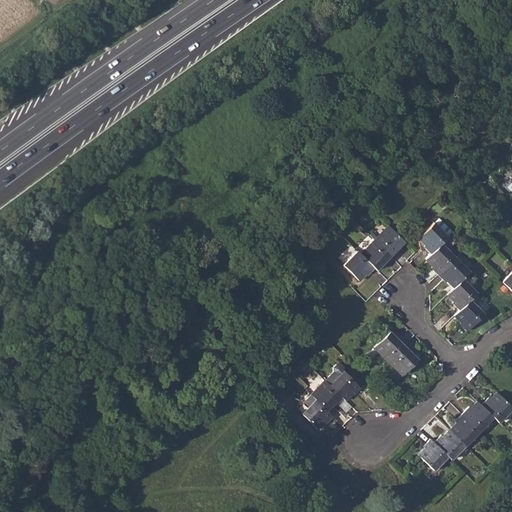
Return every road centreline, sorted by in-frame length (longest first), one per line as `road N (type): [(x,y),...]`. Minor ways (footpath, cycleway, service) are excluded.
road 1 (motorway): [(0,179),(252,0)]
road 2 (motorway): [(213,0),(0,151)]
